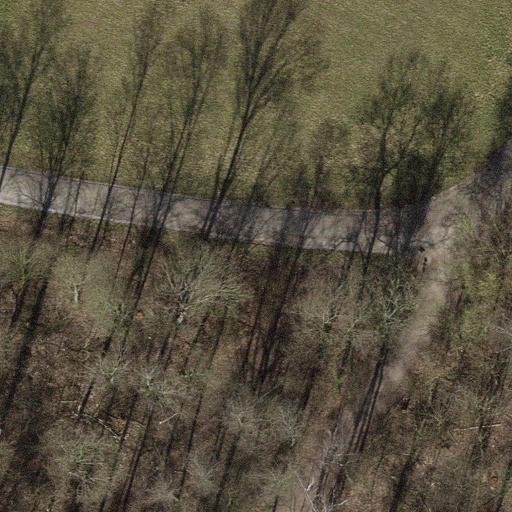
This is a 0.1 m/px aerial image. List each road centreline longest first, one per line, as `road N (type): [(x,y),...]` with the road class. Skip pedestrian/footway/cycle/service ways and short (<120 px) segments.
road 1 (track): [(0,187),(352,234),(484,205)]
road 2 (track): [(113,511),(306,348),(415,222)]
road 3 (track): [(299,511),(481,241),(484,205)]
